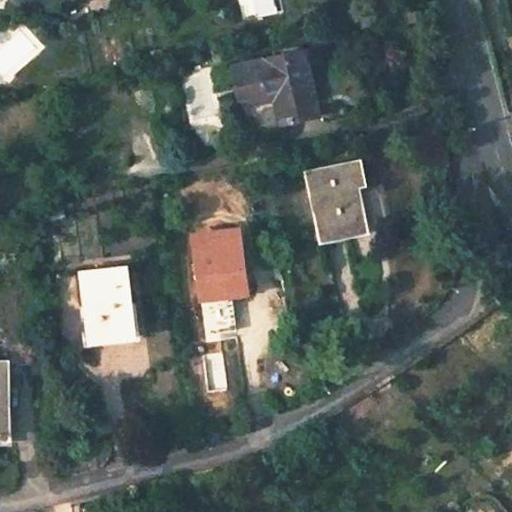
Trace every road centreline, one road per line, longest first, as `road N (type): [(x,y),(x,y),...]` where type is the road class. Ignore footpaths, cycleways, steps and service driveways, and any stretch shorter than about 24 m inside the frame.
road 1 (residential): [(0,503),(268,440),(463,304),(465,177),(501,152)]
road 2 (residential): [(501,152),(458,0)]
